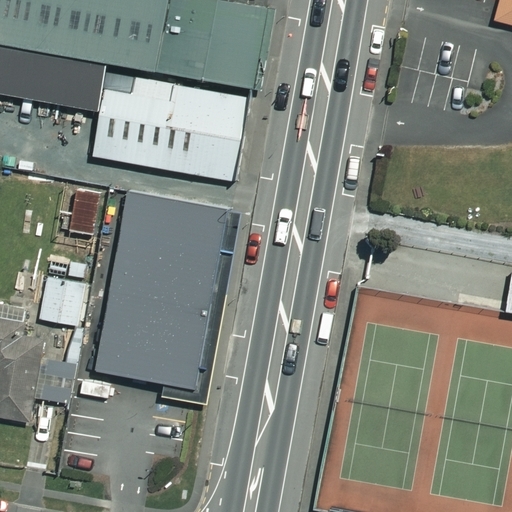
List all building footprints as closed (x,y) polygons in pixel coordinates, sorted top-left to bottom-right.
[(258,18),(167,0),(0,0),(0,58),(240,106),(258,18)] [(511,0),(497,0),(492,18),(511,24),(511,0)] [(228,182),(242,110),(109,83),(95,156),(228,182)] [(239,208),(124,189),(88,368),(162,382),(160,396),(205,403),(239,208)] [(98,242),(107,197),(84,192),(75,237),(98,242)] [(511,265),(508,265),(501,308),(511,309),(511,265)] [(89,288),(52,281),(44,323),(81,330),(89,288)] [(33,328),(0,322),(0,421),(34,427),(39,398),(45,399),(55,345),(31,341),(33,328)]
